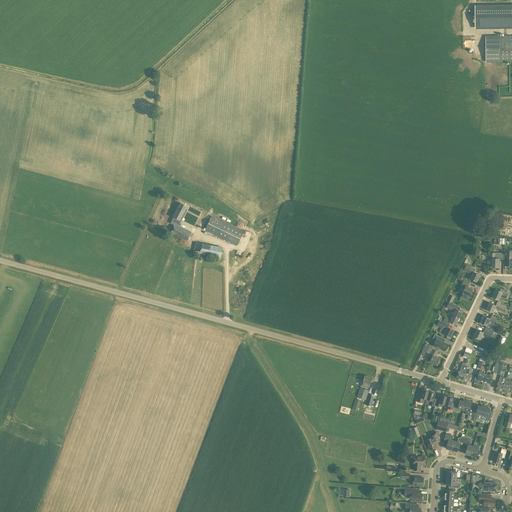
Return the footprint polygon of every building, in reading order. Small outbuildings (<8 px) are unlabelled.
[(475,28),(511,27),(511,5),(475,6),(475,28)] [(500,61),(511,61),(511,36),(499,36),(486,36),(486,62),(500,62),(500,61)] [(179,220),(187,206),(180,203),(173,216),(179,220)] [(204,230),(236,246),(243,231),(211,216),(204,230)] [(174,224),(170,232),(187,241),(191,232),(174,224)] [(222,247),(202,243),(199,254),(220,258),(222,247)] [(492,267),(498,267),(498,261),(500,261),(500,259),(503,259),(503,253),(489,252),(489,259),(492,259),(492,267)] [(477,282),(480,275),(474,272),(475,269),(471,267),(471,265),(467,263),(467,264),(464,262),(461,269),(463,270),(472,274),(470,278),(477,282)] [(465,287),(460,297),(461,298),(467,301),(473,289),(467,287),(470,281),(464,278),(463,281),(461,285),(465,287)] [(507,299),(510,294),(507,292),(501,289),(500,291),(496,289),(492,297),(501,301),(503,297),(500,296),(501,294),(505,296),(504,297),(507,299)] [(452,314),(450,314),(459,318),(462,312),(456,309),(458,306),(449,302),(446,307),(453,311),(452,314)] [(486,309),(493,312),(495,308),(503,312),(506,306),(497,302),(495,305),(490,302),(486,309)] [(110,318),(93,313),(94,310),(87,308),(81,332),(112,339),(117,320),(113,319),(115,313),(112,312),(110,318)] [(456,324),(459,318),(450,314),(449,317),(446,315),(443,321),(449,324),(450,321),(456,324)] [(483,325),(484,324),(487,326),(486,328),(490,329),(493,324),(494,324),(497,318),(491,315),(490,318),(484,315),(481,320),(481,319),(479,323),(483,325)] [(450,337),(453,330),(448,327),(449,324),(444,322),(439,320),(437,326),(441,328),(446,330),(444,334),(450,337)] [(480,339),(479,340),(482,342),(484,337),(490,340),(493,332),(497,334),(497,333),(496,332),(492,331),(490,329),(486,328),(485,330),(484,329),(483,332),(477,329),(477,330),(474,336),(480,339)] [(436,341),(434,346),(444,350),(447,344),(439,340),(440,337),(435,334),(432,340),(436,341)] [(68,343),(68,352),(76,352),(76,343),(68,343)] [(437,365),(440,358),(436,356),(439,351),(429,347),(425,345),(422,350),(427,352),(433,355),(430,361),(437,365)] [(463,381),(466,373),(465,373),(467,366),(467,365),(469,357),(470,358),(471,353),(465,351),(463,355),(467,357),(465,363),(463,362),(462,364),(460,371),(459,371),(458,376),(457,377),(459,378),(459,379),(463,381)] [(469,370),(468,373),(466,373),(463,381),(468,382),(468,380),(470,381),(472,375),(471,374),(472,370),(469,370)] [(477,379),(484,381),(486,374),(482,372),(483,371),(479,370),(477,379)] [(490,375),(486,374),(484,381),(487,382),(491,383),(493,378),(492,378),(493,374),(490,373),(490,375)] [(362,386),(369,388),(372,378),(365,375),(362,386)] [(497,390),(502,391),(506,379),(506,378),(502,377),(502,379),(499,378),(498,382),(496,388),(498,389),(497,390)] [(511,380),(506,379),(502,391),(506,393),(506,391),(509,392),(510,387),(511,387),(511,380)] [(60,403),(63,387),(49,384),(46,400),(60,403)] [(357,397),(366,400),(369,390),(360,387),(357,397)] [(427,399),(429,391),(423,390),(422,394),(419,393),(416,401),(423,403),(424,398),(427,399)] [(435,393),(429,391),(427,399),(426,403),(428,403),(428,405),(435,406),(435,405),(437,398),(437,397),(437,399),(433,398),(435,393)] [(366,405),(371,407),(373,398),(374,395),(369,394),(366,405)] [(442,407),(442,404),(445,405),(447,397),(442,395),(441,398),(437,398),(435,405),(442,407)] [(447,397),(445,405),(447,405),(447,408),(453,410),(455,402),(452,402),(453,398),(447,397)] [(459,412),(460,409),(463,410),(466,400),(463,399),(463,401),(460,400),(459,404),(455,403),(455,402),(453,410),(457,411),(459,412)] [(466,400),(463,410),(466,411),(465,414),(468,415),(467,419),(470,420),(471,416),(474,407),(471,406),(471,403),(468,403),(469,400),(466,400)] [(482,415),(484,405),(482,404),(481,406),(478,405),(478,408),(474,407),(471,416),(473,416),(472,419),(475,420),(476,417),(478,417),(478,414),(482,415)] [(484,405),(482,415),(487,417),(486,422),(489,422),(490,421),(492,413),(489,412),(490,408),(487,408),(487,406),(484,405)] [(438,420),(436,428),(446,430),(448,423),(438,420)] [(417,426),(412,428),(416,438),(420,436),(417,426)] [(437,447),(435,443),(434,440),(438,439),(435,432),(431,433),(432,437),(426,439),(429,449),(437,447)] [(451,450),(454,440),(451,439),(452,435),(446,433),(444,440),(448,441),(446,448),(451,450)] [(458,437),(457,441),(454,440),(451,450),(457,451),(459,444),(463,445),(465,437),(461,435),(461,438),(458,437)] [(471,455),(473,446),(470,445),(471,441),(469,440),(470,438),(465,437),(463,445),(467,446),(465,453),(471,455)] [(478,442),(476,446),(473,446),(471,455),(476,457),(480,443),(478,442)] [(492,461),(500,463),(501,457),(504,458),(507,449),(502,448),(500,453),(495,451),(492,461)] [(421,463),(424,464),(425,457),(414,456),(414,463),(414,469),(420,470),(421,463)] [(413,485),(423,485),(423,484),(424,484),(424,482),(423,481),(423,477),(413,476),(413,485)] [(456,484),(456,478),(446,477),(446,478),(446,477),(445,478),(445,480),(445,481),(446,481),(446,484),(453,484),(453,487),(460,488),(460,484),(456,484)] [(483,490),(495,491),(496,483),(484,482),(483,490)] [(458,494),(454,494),(454,490),(455,490),(455,488),(449,487),(448,489),(445,489),(445,495),(458,496),(458,494)] [(422,496),(422,493),(419,493),(419,489),(409,488),(405,488),(404,494),(412,495),(412,499),(422,500),(422,499),(423,497),(422,496)] [(494,505),(495,498),(491,498),(491,494),(479,493),(479,500),(484,501),(484,505),(494,505)] [(420,511),(421,507),(418,507),(418,504),(405,503),(405,508),(410,508),(409,511),(420,511)]
